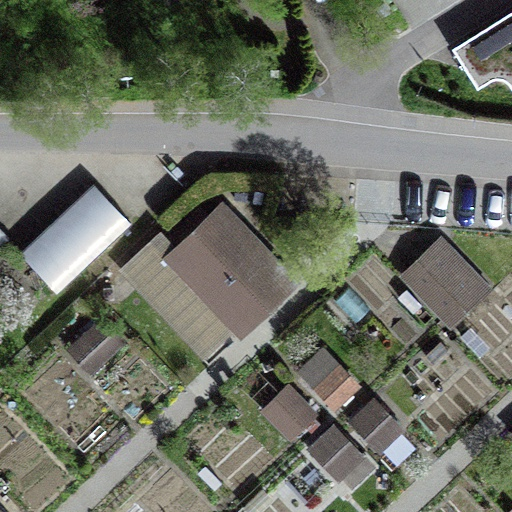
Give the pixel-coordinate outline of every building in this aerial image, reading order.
[(511,35),(465,65),(477,83),(502,68),(511,83),(511,35)] [(94,184),(21,253),(56,290),(129,221),(94,184)] [(241,330),(292,282),(221,207),(209,218),(200,209),(168,240),(176,249),(170,255),(241,330)] [(404,275),(451,324),(488,288),(442,239),(404,275)] [(121,341),(101,320),(84,336),(104,357),(121,341)] [(339,366),(318,387),(336,405),(357,385),(339,366)] [(277,419),(293,434),(314,413),(298,398),(277,419)] [(374,403),(355,420),(380,446),(398,428),(374,403)] [(348,464),(358,454),(334,429),(315,446),(333,465),(341,457),(348,464)]
